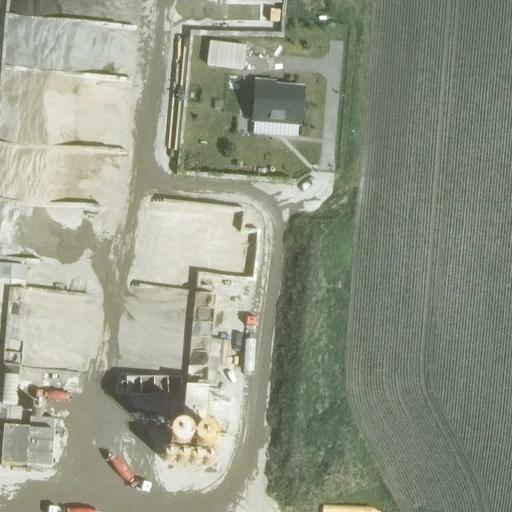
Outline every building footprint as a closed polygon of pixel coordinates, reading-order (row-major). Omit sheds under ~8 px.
[(245,48),(209,44),(206,67),(242,71),(245,48)] [(274,84),(256,83),(253,121),(300,125),(302,91),(274,89),(274,84)] [(0,283),(30,284),(30,263),(0,262),(0,283)] [(223,381),(223,356),(193,356),(193,381),(223,381)] [(0,407),(0,425),(4,426),(2,459),(2,462),(1,466),(51,469),(54,433),(23,431),(25,410),(14,409),(15,389),(17,372),(17,369),(17,366),(5,365),(3,388),(2,408),(0,407)] [(190,388),(189,432),(213,433),(214,389),(190,388)]
